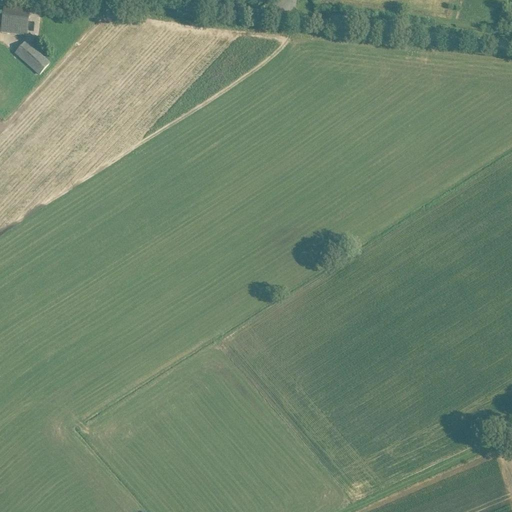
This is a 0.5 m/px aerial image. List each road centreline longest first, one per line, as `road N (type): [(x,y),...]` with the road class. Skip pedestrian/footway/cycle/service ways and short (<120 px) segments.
road 1 (unclassified): [(511,45),(280,17)]
road 2 (track): [(344,511),(511,436)]
road 3 (unclassified): [(280,17),(137,0)]
